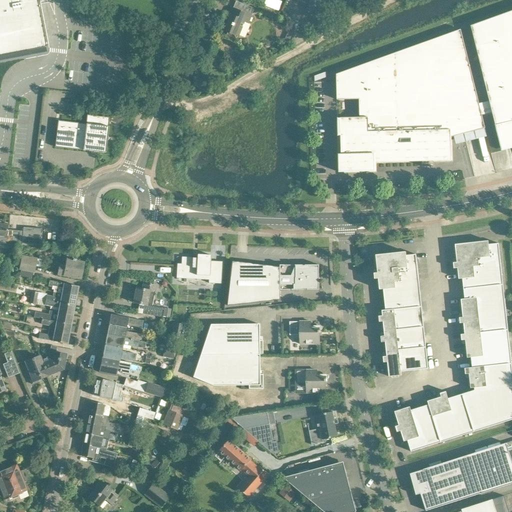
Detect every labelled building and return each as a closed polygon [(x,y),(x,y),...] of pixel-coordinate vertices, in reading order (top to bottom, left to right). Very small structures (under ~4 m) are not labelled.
[(0,0),(0,55),(45,47),(36,0),(0,0)] [(243,4),(240,11),(231,8),(228,15),(231,16),(225,31),(239,37),(243,27),(245,21),(249,23),(255,8),(243,4)] [(511,11),(471,26),(490,102),(479,104),(482,115),(492,113),(495,124),(501,151),(511,148),(511,11)] [(479,104),(461,29),(351,69),(351,70),(355,68),(356,81),(337,82),(337,100),(359,99),(360,117),(338,118),(338,136),(341,136),(341,154),(338,154),(339,172),(340,172),(340,169),(343,169),(343,170),(361,170),(361,163),(452,161),(451,137),(485,128),(482,115),(479,104)] [(57,121),(56,137),(54,147),(105,153),(109,118),(86,115),(85,124),(57,121)] [(7,226),(0,224),(0,243),(4,244),(4,242),(12,242),(13,230),(6,230),(7,226)] [(22,243),(40,245),(42,229),(23,227),(22,243)] [(463,279),(464,289),(503,285),(498,243),(489,245),(488,241),(455,244),(457,262),(453,263),(454,269),(458,268),(459,279),(463,279)] [(382,310),(382,311),(421,306),(416,254),(406,256),(406,252),(376,255),(378,273),(374,273),(375,279),(379,279),(380,290),(383,289),(386,310),(382,310)] [(208,283),(221,284),(222,262),(210,261),(210,255),(197,254),(196,258),(192,258),(181,257),(181,264),(177,264),(176,278),(179,278),(179,274),(200,275),(200,279),(208,280),(208,283)] [(23,256),(22,263),(20,269),(22,269),(33,272),(34,272),(37,258),(23,256)] [(59,265),(58,274),(80,279),(83,263),(75,261),(75,259),(72,259),(72,260),(71,260),(67,259),(65,266),(59,265)] [(281,299),(281,290),(319,290),(319,265),(280,265),(280,267),(236,262),(231,261),(231,263),(226,305),(281,299)] [(32,273),(21,271),(20,277),(31,279),(32,273)] [(76,297),(78,287),(49,281),(48,286),(52,287),(51,289),(54,290),(53,292),(76,297)] [(156,285),(151,284),(143,283),(142,289),(136,288),(133,303),(144,305),(142,314),(161,318),(163,308),(152,306),(153,297),(156,285)] [(503,285),(464,289),(465,299),(461,299),(463,317),(459,318),(460,323),(464,323),(465,334),(508,330),(503,285)] [(46,296),(45,300),(75,306),(76,297),(53,292),(52,297),(46,296)] [(73,316),(75,306),(45,300),(37,299),(45,301),(44,305),(58,308),(57,312),(50,310),(50,311),(73,316)] [(421,306),(382,311),(383,316),(379,316),(379,322),(383,322),(384,331),(424,327),(421,306)] [(163,308),(162,317),(169,318),(171,310),(163,308)] [(35,312),(34,317),(42,318),(42,319),(71,325),(73,316),(50,311),(49,314),(35,312)] [(110,315),(108,325),(126,328),(127,325),(141,328),(143,321),(110,315)] [(69,335),(71,325),(42,319),(41,325),(49,326),(48,331),(69,335)] [(0,326),(2,329),(3,328),(11,330),(12,324),(3,322),(3,324),(0,321),(0,326)] [(311,321),(306,321),(290,322),(290,335),(300,335),(300,344),(320,344),(320,333),(320,331),(320,330),(320,328),(311,328),(311,321)] [(175,323),(172,337),(180,339),(182,325),(175,323)] [(210,325),(200,355),(259,355),(262,355),(262,340),(258,340),(258,324),(210,325)] [(108,325),(106,335),(139,341),(140,335),(125,332),(126,328),(108,325)] [(424,327),(384,331),(385,336),(381,336),(382,342),(385,342),(386,351),(426,347),(424,327)] [(11,330),(3,328),(12,351),(19,348),(13,336),(14,333),(18,334),(18,332),(11,330)] [(465,334),(461,334),(462,340),(465,340),(467,358),(471,357),(472,368),(511,364),(508,330),(465,334)] [(67,344),(69,335),(48,331),(48,335),(39,333),(38,339),(67,344)] [(106,335),(104,345),(122,348),(129,350),(130,346),(137,348),(139,341),(106,335)] [(201,341),(196,340),(192,352),(198,352),(201,341)] [(104,345),(102,357),(120,361),(120,358),(134,361),(136,354),(122,351),(122,348),(104,345)] [(48,358),(40,361),(46,376),(47,376),(47,375),(63,369),(65,354),(56,353),(57,347),(51,346),(48,358)] [(166,346),(163,356),(174,359),(177,349),(166,346)] [(426,347),(386,351),(387,356),(383,357),(384,363),(388,362),(389,377),(401,375),(401,372),(428,369),(426,347)] [(7,362),(3,364),(8,377),(19,373),(11,351),(4,353),(7,362)] [(259,355),(200,355),(193,377),(211,386),(241,385),(248,385),(248,389),(263,389),(262,374),(259,374),(259,355)] [(25,362),(26,366),(24,367),(27,373),(31,384),(39,381),(38,379),(46,376),(40,361),(38,356),(25,362)] [(102,357),(99,372),(115,376),(116,369),(121,370),(121,372),(128,373),(130,363),(120,361),(102,357)] [(475,390),(462,394),(474,432),(511,419),(511,367),(511,364),(472,368),(465,368),(465,374),(469,374),(471,388),(474,388),(475,390)] [(312,370),(296,370),(296,384),(306,384),(306,393),(326,393),(326,381),(327,381),(327,379),(326,379),(326,377),(312,377),(312,370)] [(96,378),(92,395),(102,397),(109,398),(122,401),(123,397),(120,397),(122,385),(112,382),(105,380),(96,378)] [(124,380),(123,385),(129,388),(135,389),(145,393),(161,398),(164,388),(147,383),(137,380),(137,383),(124,380)] [(129,388),(123,385),(120,395),(126,397),(129,388)] [(428,401),(429,405),(441,442),(474,432),(462,394),(448,399),(446,391),(440,393),(441,397),(428,401)] [(91,402),(88,414),(97,415),(97,414),(102,415),(102,414),(108,416),(110,407),(105,404),(91,402)] [(177,431),(183,416),(190,419),(193,412),(173,404),(170,411),(168,410),(162,425),(177,431)] [(139,405),(137,413),(153,417),(155,410),(139,405)] [(408,440),(411,452),(441,442),(429,405),(411,410),(410,407),(395,412),(399,425),(396,426),(397,432),(401,431),(404,441),(408,440)] [(267,412),(232,418),(244,429),(272,453),(279,452),(277,442),(280,441),(276,423),(270,424),(268,412),(267,412)] [(314,415),(317,430),(320,429),(323,440),(337,437),(332,412),(314,415)] [(88,414),(87,423),(105,427),(105,430),(122,434),(126,435),(127,430),(124,430),(124,428),(119,427),(120,422),(116,421),(115,424),(107,422),(108,416),(102,414),(102,415),(97,414),(97,415),(88,414)] [(133,427),(140,430),(143,422),(136,420),(133,427)] [(87,423),(85,433),(93,434),(93,435),(98,437),(101,438),(101,439),(108,440),(109,432),(122,434),(105,430),(105,427),(87,423)] [(85,433),(83,443),(91,444),(91,446),(96,447),(96,446),(106,448),(108,440),(101,439),(101,438),(98,437),(93,435),(93,434),(85,433)] [(134,447),(141,448),(143,440),(136,438),(134,447)] [(229,440),(223,447),(219,452),(241,471),(242,470),(250,477),(239,489),(249,497),(269,474),(259,466),(258,467),(251,460),(252,459),(229,440)] [(83,443),(80,456),(92,458),(92,460),(99,462),(100,458),(102,458),(105,459),(103,465),(113,468),(115,460),(109,459),(110,452),(116,454),(117,453),(106,450),(106,448),(96,446),(96,447),(91,446),(91,444),(83,443)] [(511,461),(506,443),(478,452),(410,474),(416,495),(421,494),(426,511),(480,494),(511,483),(511,461)] [(132,448),(130,455),(138,457),(139,450),(132,448)] [(149,453),(144,455),(147,462),(153,459),(149,453)] [(156,460),(151,465),(158,472),(162,467),(156,460)] [(343,462),(283,477),(324,511),(355,511),(356,511),(353,499),(352,499),(345,473),(346,472),(343,462)] [(0,470),(0,491),(3,500),(27,491),(23,482),(29,479),(25,469),(19,472),(16,464),(0,470)] [(88,498),(96,504),(99,507),(104,500),(111,505),(118,496),(111,491),(112,490),(99,480),(94,487),(95,488),(88,498)] [(152,483),(143,494),(160,507),(169,496),(152,483)] [(298,491),(287,483),(279,493),(290,501),(298,491)] [(493,499),(462,509),(462,511),(509,511),(504,495),(493,499)]
